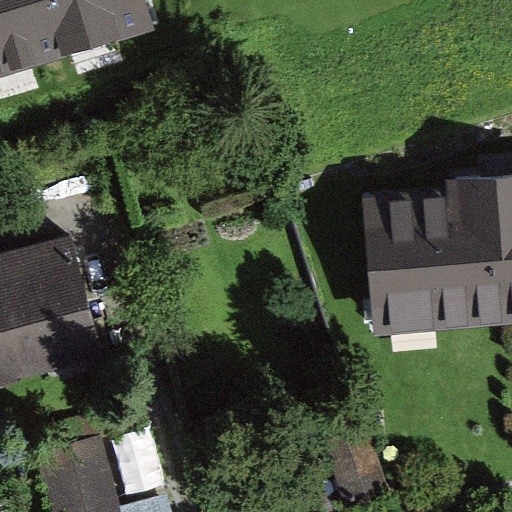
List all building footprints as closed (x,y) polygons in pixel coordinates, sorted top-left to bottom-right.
[(147,0),(0,0),(0,78),(157,31),(147,0)] [(511,180),(369,193),(381,333),(511,322),(511,180)] [(0,392),(94,370),(67,253),(0,268),(0,392)] [(390,490),(368,423),(311,442),(332,508),(390,490)] [(127,511),(106,440),(34,462),(49,511),(127,511)]
